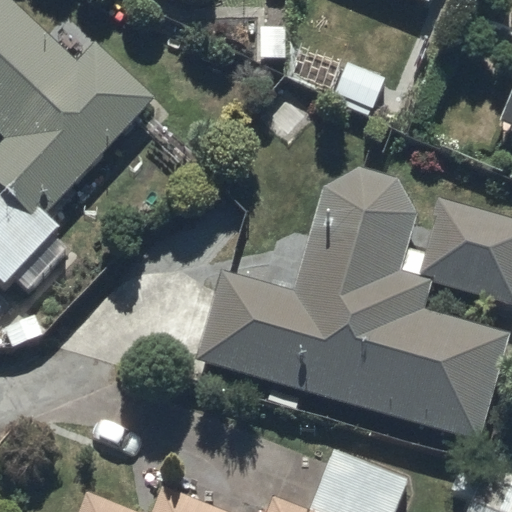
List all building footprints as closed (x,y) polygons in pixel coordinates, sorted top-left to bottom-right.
[(391,0),(427,15),(433,0),(391,0)] [(0,2),(0,148),(3,151),(0,154),(0,298),(5,303),(60,242),(49,231),(156,114),(92,56),(77,73),(0,2)] [(511,81),(508,91),(511,92),(511,101),(499,135),(511,140),(509,146),(511,147),(511,81)] [(220,285),(195,374),(479,453),(508,349),(424,326),(431,298),(511,320),(511,234),(440,215),(426,265),(407,260),(416,229),(397,192),(359,182),(324,199),(294,306),(220,285)] [(100,511),(87,506),(84,511),(401,511),(408,495),(333,464),(313,511),(273,511),(191,511),(162,500),(157,511),(100,511)] [(473,511),(511,511),(511,487),(489,478),(487,483),(464,473),(451,502),(473,511)]
